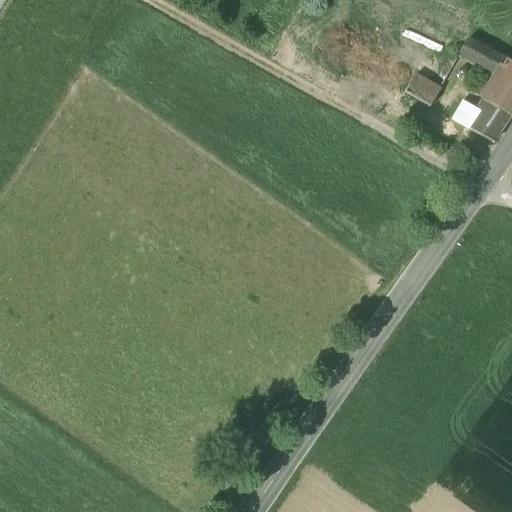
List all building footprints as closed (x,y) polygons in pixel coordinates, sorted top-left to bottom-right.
[(510,61),(469,40),(467,43),(460,53),(500,75),(510,61)] [(500,75),(484,99),(511,116),(511,114),(511,61),(510,60),(510,61),(500,75)] [(429,107),(440,88),(416,74),(405,93),(429,107)] [(511,116),(484,99),(478,110),(465,128),(493,144),(511,116)] [(462,100),(450,118),(465,128),(478,110),(462,100)]
